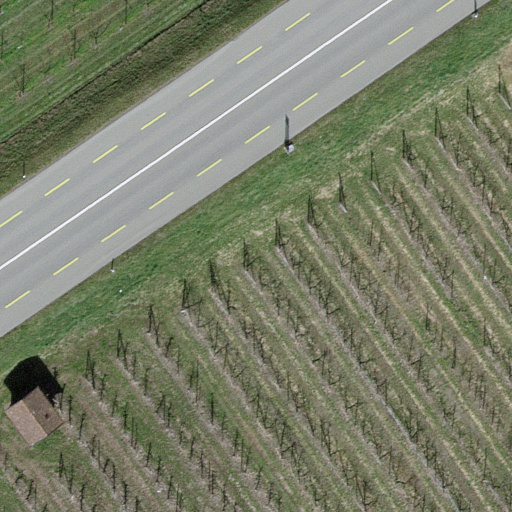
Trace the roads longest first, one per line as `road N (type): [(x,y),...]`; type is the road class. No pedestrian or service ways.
road 1 (primary): [(0,274),(410,0)]
road 2 (primary): [(338,0),(0,230)]
